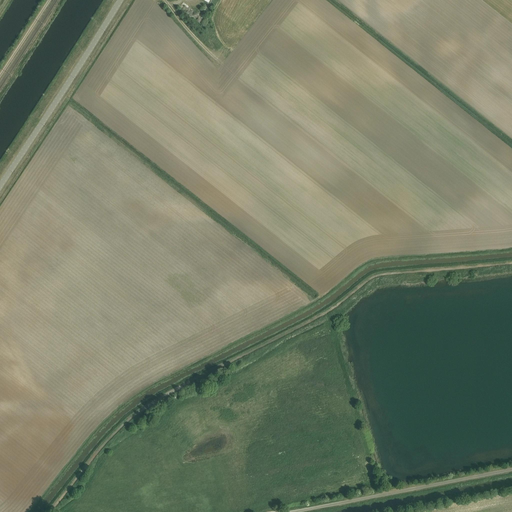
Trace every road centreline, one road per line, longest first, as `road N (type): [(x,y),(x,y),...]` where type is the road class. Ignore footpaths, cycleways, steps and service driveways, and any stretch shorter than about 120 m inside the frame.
road 1 (unclassified): [(511,468),(287,511)]
road 2 (tertiary): [(0,185),(120,0)]
